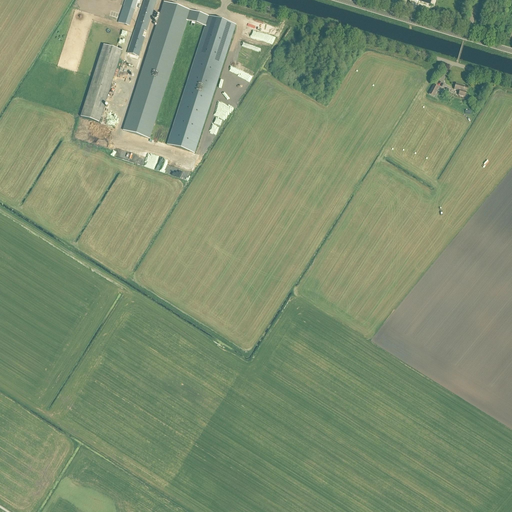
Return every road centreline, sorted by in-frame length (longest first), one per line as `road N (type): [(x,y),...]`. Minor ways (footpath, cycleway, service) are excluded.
road 1 (unclassified): [(511,82),(237,0)]
road 2 (tertiary): [(466,37),(339,0)]
